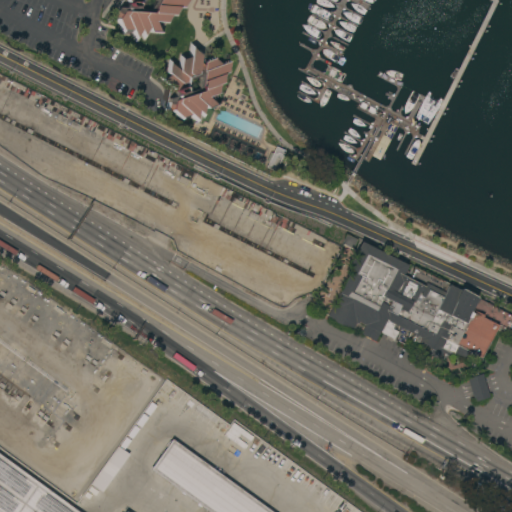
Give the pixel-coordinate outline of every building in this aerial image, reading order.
[(116,18),(110,18),(118,7),(124,7),(127,1),(126,0),(187,0),(184,6),(179,6),(174,14),(170,14),(165,21),(153,20),(159,31),(150,31),(147,26),(142,34),(139,29),(135,36),(131,29),(121,29),(116,18)] [(188,114),(180,117),(170,109),(165,112),(167,98),(173,96),(174,89),(161,78),(169,74),(166,72),(168,62),(177,70),(179,59),(188,56),(190,47),(199,55),(198,61),(202,65),(202,62),(214,58),(220,64),(229,61),(227,72),(223,73),(222,83),(218,84),(217,93),(207,97),(215,104),(206,108),(202,105),(201,114),(196,110),(194,119),(188,114)] [(264,166),(274,171),(283,150),(274,146),(264,166)] [(406,265),(404,269),(408,271),(406,274),(409,276),(414,267),(442,281),(442,280),(444,281),(443,283),(458,291),(459,288),(511,315),(511,318),(506,330),(496,326),(480,357),(466,350),(462,357),(454,353),(452,356),(443,352),(446,354),(452,364),(473,359),(477,375),(482,373),(486,386),(489,397),(474,402),(471,391),(467,378),(469,377),(465,366),(446,372),(444,367),(446,366),(441,357),(439,360),(426,353),(428,348),(414,341),(417,336),(386,319),(385,321),(386,322),(387,321),(393,324),(391,328),(397,331),(393,338),(380,331),(374,341),(361,334),(364,327),(355,322),(350,331),(326,318),(339,293),(337,293),(349,271),(345,269),(360,241),(406,265)] [(210,511),(151,469),(171,441),(268,511),(210,511)] [(0,511),(0,455),(78,511),(0,511)]
